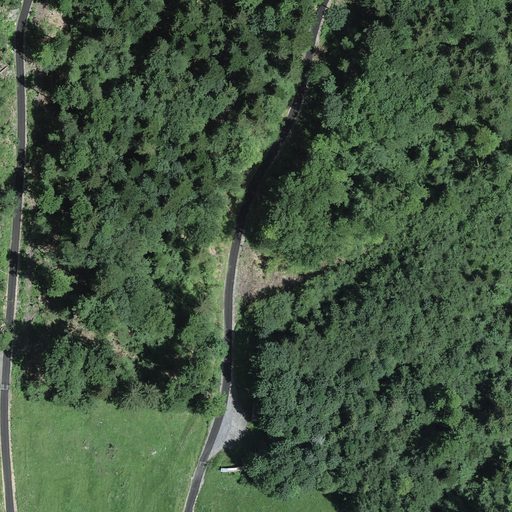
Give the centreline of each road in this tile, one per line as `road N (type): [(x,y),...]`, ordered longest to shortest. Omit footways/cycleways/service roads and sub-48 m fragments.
road 1 (track): [(185,511),(224,402),(238,233),(291,121),(325,0)]
road 2 (track): [(28,0),(19,33),(16,250),(2,395),(12,511)]
